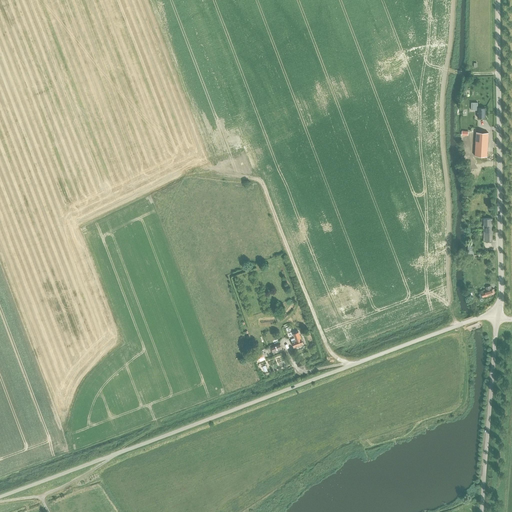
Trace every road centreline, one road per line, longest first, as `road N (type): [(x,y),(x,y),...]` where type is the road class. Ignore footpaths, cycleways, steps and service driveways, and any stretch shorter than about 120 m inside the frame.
road 1 (unclassified): [(498,316),(0,496)]
road 2 (tertiary): [(498,316),(498,0)]
road 3 (track): [(349,365),(326,345),(263,187),(190,174)]
road 4 (tertiary): [(481,511),(498,316)]
road 5 (track): [(511,357),(500,511)]
